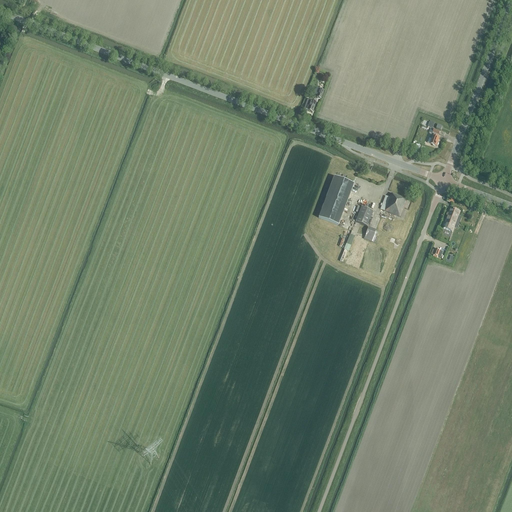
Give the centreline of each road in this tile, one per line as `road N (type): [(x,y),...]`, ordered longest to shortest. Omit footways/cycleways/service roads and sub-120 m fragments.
road 1 (tertiary): [(443,180),(0,12)]
road 2 (unclassified): [(319,511),(443,180)]
road 3 (tertiary): [(443,180),(511,0)]
